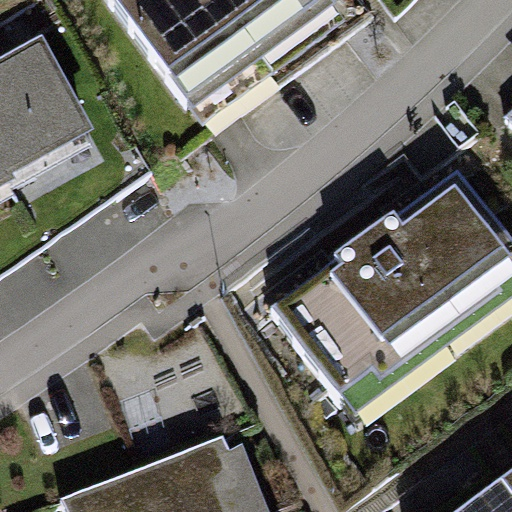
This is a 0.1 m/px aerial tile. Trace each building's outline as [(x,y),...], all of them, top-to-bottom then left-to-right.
[(95,0),(185,128),(336,23),(319,0),(95,0)] [(32,47),(0,66),(0,199),(14,191),(90,147),(32,47)] [(511,107),(499,120),(511,133),(511,107)] [(511,260),(452,181),(263,324),(350,439),(511,317),(511,260)] [(260,511),(230,436),(51,507),(52,511),(260,511)] [(511,511),(511,470),(456,511),(511,511)]
